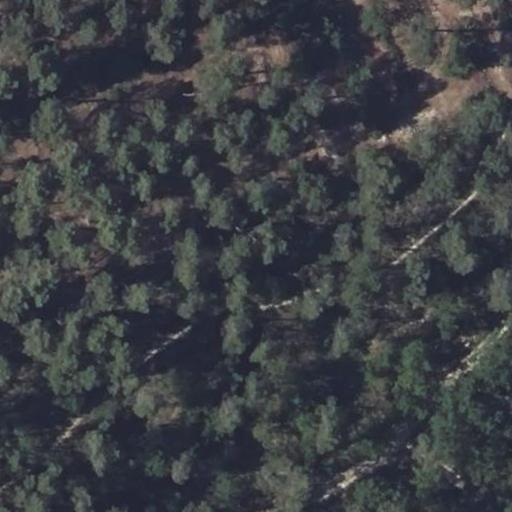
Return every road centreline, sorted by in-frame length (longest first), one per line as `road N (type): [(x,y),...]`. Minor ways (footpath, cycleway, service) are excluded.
road 1 (track): [(511,300),(409,437),(265,511)]
road 2 (track): [(375,455),(429,454),(491,511)]
